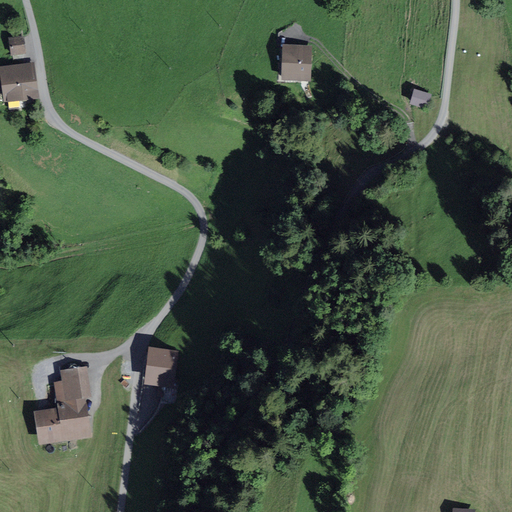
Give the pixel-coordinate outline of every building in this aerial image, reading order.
[(8,40),(11,55),(28,53),(25,37),(8,40)] [(311,80),(310,47),(280,48),(281,81),(311,80)] [(34,62),(0,67),(0,71),(6,105),(41,99),(34,62)] [(222,102),(210,79),(186,92),(198,115),(222,102)] [(427,111),(430,96),(411,91),(407,106),(427,111)] [(145,383),(174,388),(179,351),(150,347),(145,383)] [(85,371),(66,374),(67,384),(57,386),(61,406),(83,403),(82,395),(88,394),(85,371)] [(41,417),(45,439),(88,432),(83,403),(61,406),(62,413),(41,417)]
